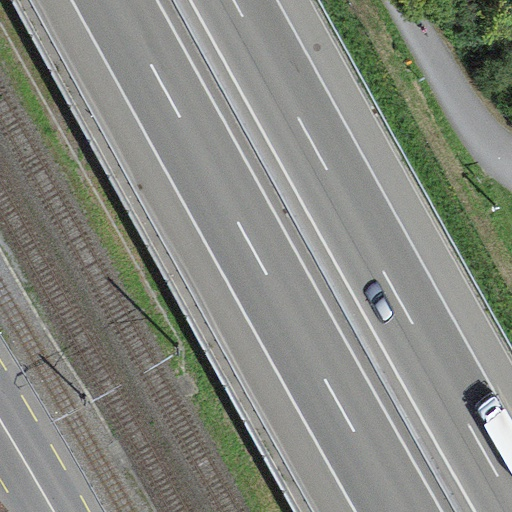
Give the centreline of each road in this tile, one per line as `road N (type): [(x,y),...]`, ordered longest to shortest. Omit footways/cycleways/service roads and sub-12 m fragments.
road 1 (motorway): [(123,0),(408,511)]
road 2 (motorway): [(511,475),(247,0)]
